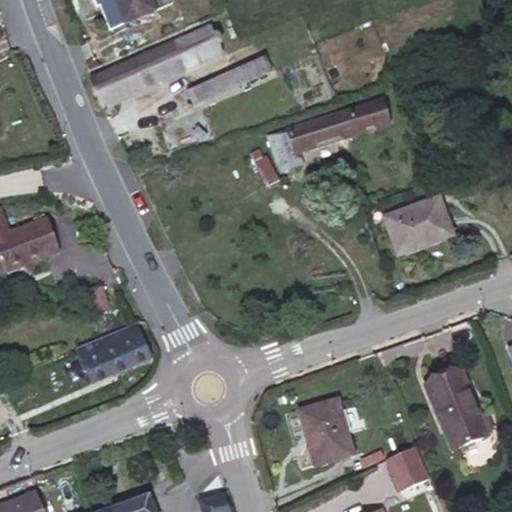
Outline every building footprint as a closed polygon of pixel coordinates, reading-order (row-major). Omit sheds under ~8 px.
[(124,26),(151,14),(158,12),(157,10),(173,3),(171,0),(95,0),(98,6),(102,5),(112,30),(124,25),(124,26)] [(131,41),(157,29),(151,14),(124,26),(131,41)] [(103,104),(221,52),(208,23),(91,79),(103,104)] [(244,84),(270,72),(264,57),(236,69),(244,84)] [(236,69),(188,90),(195,106),(244,84),(236,69)] [(389,124),(382,101),(269,136),(280,171),(299,165),(295,153),(389,124)] [(278,179),(266,155),(261,158),(256,148),(247,152),(249,156),(262,181),(265,186),(278,179)] [(260,189),(257,183),(262,181),(249,156),(200,182),(219,218),(234,210),(231,204),(260,189)] [(453,235),(439,197),(383,218),(398,255),(453,235)] [(0,262),(4,272),(59,251),(46,219),(10,233),(0,205),(0,262)] [(109,309),(102,288),(80,295),(87,316),(109,309)] [(133,301),(128,290),(120,294),(126,305),(133,301)] [(91,384),(151,358),(137,324),(76,349),(91,384)] [(487,435),(460,372),(426,385),(452,449),(487,435)] [(353,453),(338,399),(302,408),(310,438),(307,439),(314,464),(353,453)] [(310,438),(302,408),(299,409),(307,439),(310,438)] [(409,447),(398,420),(379,427),(390,454),(399,451),(402,449),(405,449),(409,447)] [(384,460),(399,492),(429,479),(414,447),(384,460)] [(40,511),(33,493),(0,506),(0,511),(40,511)] [(154,511),(149,496),(105,511),(154,511)] [(228,511),(223,496),(200,504),(202,511),(228,511)]
